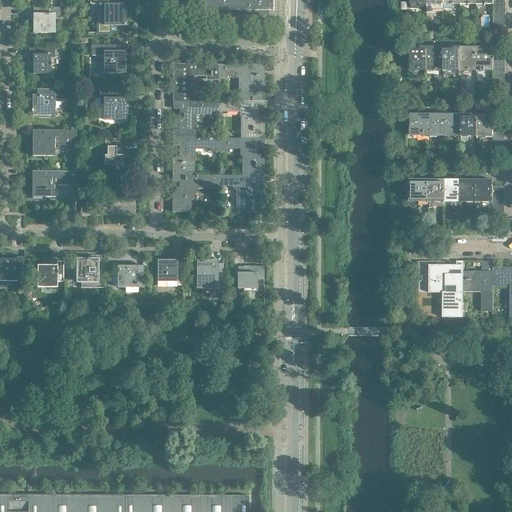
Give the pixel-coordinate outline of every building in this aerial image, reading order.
[(126,26),(126,4),(119,4),(119,0),(99,0),(99,5),(101,5),(101,4),(104,4),(104,26),(126,26)] [(269,16),(269,0),(189,0),(189,10),(244,10),(244,15),(269,16)] [(55,33),(55,14),(61,14),(61,7),(41,7),(41,14),(33,14),(33,33),(55,33)] [(126,73),(126,56),(126,52),(131,52),(131,45),(111,45),(111,51),(104,51),(104,73),(126,73)] [(427,70),(427,48),(410,47),(410,70),(427,70)] [(51,63),(51,57),(55,57),(55,48),(35,48),(35,54),(33,54),(33,74),(51,74),(51,66),(52,66),(52,63),(51,63)] [(444,70),(444,48),(427,48),(427,70),(444,70)] [(460,70),(460,48),(444,48),(444,70),(460,70)] [(476,70),(477,48),(460,48),(460,70),(476,70)] [(493,60),(493,56),(494,48),(477,48),(476,70),(494,70),(494,67),(494,60),(493,60)] [(194,101),(195,76),(218,76),(218,64),(173,64),(173,101),(184,101),(194,101)] [(265,101),(265,75),(263,75),(263,71),(265,71),(265,64),(218,64),(218,76),(218,81),(219,81),(219,78),(226,78),(226,75),(241,75),(241,93),(239,93),(238,101),(254,101),(265,101)] [(55,115),(55,96),(61,96),(61,89),(44,89),(44,95),(33,95),(33,110),(32,110),(32,112),(33,112),(33,115),(55,115)] [(126,120),(126,98),(120,98),(120,92),(100,92),(100,98),(104,98),(104,120),(126,120)] [(193,131),(193,111),(218,111),(218,112),(219,101),(194,101),(184,101),(183,109),(180,109),(180,120),(173,119),(173,138),(195,138),(195,131),(193,131)] [(264,139),(265,116),(259,116),(259,109),(254,109),(254,101),(238,101),(219,101),(218,112),(219,112),(219,111),(241,111),(240,138),(254,138),(264,139)] [(427,136),(428,114),(411,114),(411,136),(427,136)] [(444,136),(444,114),(428,114),(427,136),(444,136)] [(460,136),(460,114),(444,114),(444,136),(460,136)] [(477,136),(477,114),(460,114),(460,136),(477,136)] [(493,130),(493,121),(493,114),(477,114),(477,136),(493,136),(493,130)] [(54,156),(55,145),(78,145),(78,130),(33,130),(32,145),(32,156),(54,156)] [(195,175),(195,148),(211,148),(211,152),(219,152),(219,148),(218,148),(218,138),(195,138),(173,138),(172,147),(179,147),(179,152),(179,158),(172,158),(172,175),(195,175)] [(264,176),(264,159),(260,159),(260,147),(254,147),(254,138),(240,138),(218,138),(218,148),(219,148),(242,148),(242,176),(252,176),(264,176)] [(123,160),(123,151),(123,147),(121,147),(121,139),(105,139),(105,149),(107,149),(107,155),(105,155),(105,165),(107,165),(107,175),(118,175),(118,170),(123,170),(123,168),(125,168),(125,160),(123,160)] [(54,198),(54,179),(78,179),(78,172),(53,171),(32,171),(32,186),(32,197),(54,198)] [(191,213),(191,199),(193,199),(193,186),(208,186),(208,189),(219,189),(219,186),(218,186),(218,175),(195,175),(172,175),(172,182),(179,182),(179,188),(176,188),(176,194),(172,194),(172,212),(191,213)] [(264,213),(264,191),(254,191),(254,183),(252,183),(252,176),(242,176),(218,175),(218,186),(219,186),(241,186),(241,213),(264,213)] [(428,202),(429,180),(412,180),(412,184),(410,184),(410,192),(412,192),(412,202),(419,202),(419,201),(428,201),(428,202)] [(444,202),(445,180),(429,180),(428,202),(435,202),(435,201),(444,201),(444,202)] [(460,202),(461,180),(445,180),(444,202),(451,202),(451,201),(460,201),(460,202)] [(476,202),(477,180),(461,180),(460,202),(467,202),(467,201),(476,201),(476,202)] [(493,202),(493,199),(493,193),(493,187),(493,180),(477,180),(476,202),(483,202),(483,201),(492,201),(492,202),(493,202)] [(183,274),(183,254),(177,254),(177,260),(157,260),(157,282),(177,282),(177,274),(183,274)] [(24,277),(24,257),(17,257),(17,259),(0,259),(0,275),(2,275),(2,281),(17,281),(17,277),(24,277)] [(104,288),(104,265),(97,265),(97,260),(91,260),(91,258),(88,258),(88,261),(84,261),(84,260),(78,259),(77,269),(71,268),(71,279),(76,279),(76,283),(82,283),(82,288),(104,288)] [(63,282),(63,261),(57,261),(57,265),(37,265),(37,287),(57,287),(57,282),(63,282)] [(463,317),(463,290),(463,271),(463,261),(457,261),(457,274),(451,274),(451,272),(450,271),(450,265),(429,265),(429,286),(449,286),(448,311),(446,310),(446,317),(463,317)] [(493,312),(493,287),(493,267),(493,261),(486,261),(486,271),(463,271),(463,290),(482,290),(482,312),(493,312)] [(143,287),(144,267),(137,267),(137,266),(118,266),(118,287),(143,287)] [(223,293),(223,271),(217,271),(217,266),(210,266),(210,268),(206,268),(206,266),(197,266),(197,288),(206,288),(206,285),(217,285),(217,293),(223,293)] [(264,279),(264,266),(243,266),(243,273),(237,273),(237,289),(257,289),(257,279),(264,279)] [(511,267),(493,267),(493,287),(510,287),(510,318),(511,317),(511,267)] [(248,511),(248,496),(0,494),(0,511),(248,511)]
